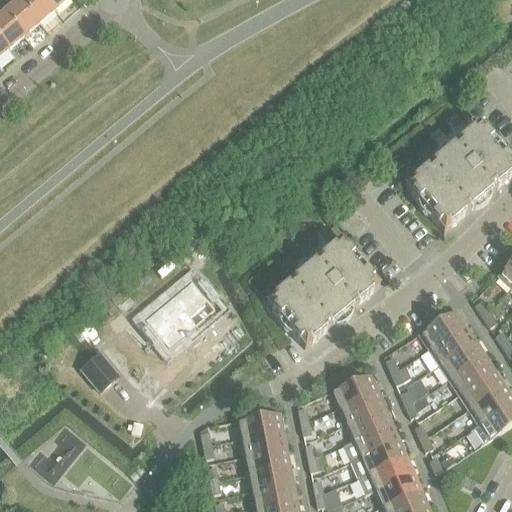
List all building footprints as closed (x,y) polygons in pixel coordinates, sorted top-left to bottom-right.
[(20,0),(18,2),(38,26),(53,13),(42,0),(20,0)] [(42,0),(53,13),(68,0),(42,0)] [(18,2),(3,15),(23,39),(38,26),(18,2)] [(0,43),(8,52),(23,39),(3,15),(0,17),(0,43)] [(472,120),(466,113),(459,118),(465,126),(472,120)] [(509,180),(511,177),(511,168),(511,167),(504,158),(499,162),(486,147),(491,143),(484,135),(478,128),(471,134),(411,184),(404,190),(410,197),(409,197),(417,206),(422,202),(434,216),(429,220),(436,229),(437,229),(442,236),(449,230),(450,230),(475,209),(470,204),(480,196),(484,201),(510,180),(509,180)] [(404,167),(396,159),(386,167),(394,176),(404,167)] [(272,300),(265,306),(271,313),(278,322),(283,318),(295,333),(290,337),(297,345),(298,345),(304,352),(311,346),(337,325),(333,320),(340,313),(345,318),(371,296),(378,290),(372,283),(365,274),(360,278),(348,264),(352,259),(345,251),(339,244),(332,250),(272,300)] [(511,262),(497,279),(511,291),(511,290),(511,262)] [(205,305),(190,287),(144,325),(167,353),(195,330),(187,320),(205,305)] [(473,310),(481,321),(488,317),(480,305),(473,310)] [(419,338),(429,354),(463,331),(453,316),(419,338)] [(495,328),(488,317),(481,321),(488,333),(495,328)] [(429,354),(439,369),(473,346),(463,331),(429,354)] [(494,341),(501,352),(508,347),(501,336),(494,341)] [(439,369),(449,384),(483,361),(473,346),(439,369)] [(511,361),(511,353),(508,347),(501,352),(508,364),(511,361)] [(117,381),(98,358),(80,374),(99,397),(117,381)] [(449,384),(459,399),(493,376),(483,361),(449,384)] [(383,366),(389,378),(397,374),(392,362),(383,366)] [(404,370),(397,374),(403,386),(410,382),(404,370)] [(403,386),(397,374),(389,378),(394,390),(403,386)] [(459,399),(469,414),(503,391),(493,376),(459,399)] [(330,396),(338,413),(375,396),(368,379),(330,396)] [(469,414),(479,429),(511,406),(511,405),(503,391),(469,414)] [(382,413),(375,396),(338,413),(345,429),(382,413)] [(398,399),(404,412),(412,408),(407,396),(398,399)] [(480,450),(489,444),(511,429),(511,406),(479,429),(469,435),(480,450)] [(417,420),(412,408),(404,412),(409,423),(417,420)] [(296,415),(299,428),(307,426),(305,413),(296,415)] [(390,429),(382,413),(345,429),(352,445),(352,446),(390,429)] [(237,425),(240,444),(280,436),(276,417),(237,425)] [(310,439),(307,426),(299,428),(301,441),(310,439)] [(413,432),(418,445),(426,441),(427,441),(421,428),(413,432)] [(397,446),(390,429),(352,446),(352,445),(341,450),(349,467),(397,446)] [(240,444),(244,461),(284,453),(280,436),(240,444)] [(199,439),(201,452),(210,450),(207,437),(199,439)] [(432,453),(427,441),(426,441),(418,445),(424,457),(432,453)] [(120,502),(133,484),(81,443),(72,454),(64,448),(52,463),(45,457),(35,470),(54,485),(62,475),(83,491),(92,479),(120,502)] [(404,462),(397,446),(349,467),(356,484),(404,462)] [(303,451),(306,464),(315,462),(312,449),(303,451)] [(212,463),(210,450),(201,452),(204,464),(212,463)] [(244,461),(247,479),(287,471),(284,453),(244,461)] [(455,466),(451,460),(440,466),(445,473),(455,466)] [(317,476),(315,462),(306,464),(309,477),(317,476)] [(411,479),(404,462),(356,484),(363,500),(374,495),(411,479)] [(436,462),(428,466),(433,478),(441,474),(436,462)] [(247,479),(251,497),(291,489),(287,471),(247,479)] [(206,474),(208,487),(217,485),(214,472),(206,474)] [(419,495),(411,479),(374,495),(382,511),(419,495)] [(470,495),(475,486),(463,480),(459,489),(470,495)] [(219,498),(217,485),(208,487),(211,500),(219,498)] [(311,487),(313,500),(322,499),(319,485),(311,487)] [(251,497),(253,511),(266,511),(294,506),(291,489),(251,497)] [(425,511),(426,511),(419,495),(382,511),(381,511),(425,511)] [(322,511),(324,511),(322,499),(313,500),(315,511),(322,511)]
